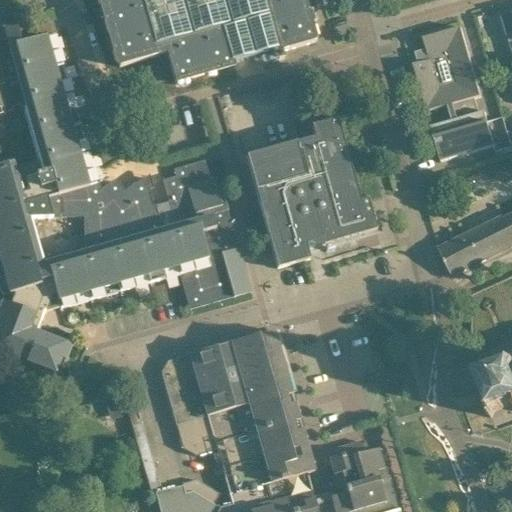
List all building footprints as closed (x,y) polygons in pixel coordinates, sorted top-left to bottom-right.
[(244,0),(261,57),(262,59),(277,55),(279,62),(285,60),(283,53),(317,44),(303,0),(100,0),(121,69),(168,56),(176,84),(235,67),(224,27),(157,46),(144,0),(244,0)] [(511,149),(511,143),(510,136),(505,119),(490,124),(487,113),(480,115),(476,100),(483,98),(462,29),(424,40),(427,52),(421,54),(419,58),(421,65),(414,66),(428,114),(455,106),(459,121),(432,129),(443,164),(495,149),(497,154),(511,149)] [(14,162),(0,165),(0,285),(3,296),(15,293),(16,295),(12,303),(4,300),(0,310),(0,349),(20,357),(21,356),(29,358),(28,360),(56,371),(62,358),(66,359),(72,344),(40,332),(47,313),(180,275),(189,307),(252,291),(233,225),(237,224),(231,204),(223,206),(216,180),(211,181),(206,163),(175,172),(175,173),(176,172),(178,178),(164,182),(170,204),(155,208),(147,179),(123,195),(115,183),(101,192),(99,189),(55,36),(21,46),(17,31),(5,35),(8,46),(0,48),(0,124),(6,127),(14,111),(12,105),(25,101),(26,106),(24,107),(39,158),(19,164),(24,179),(26,178),(30,190),(25,191),(21,174),(18,175),(14,162)] [(489,69),(492,79),(508,74),(506,65),(489,69)] [(259,86),(259,88),(262,98),(274,95),(270,83),(259,86)] [(247,160),(261,208),(279,271),(312,262),(309,252),(365,236),(370,235),(378,232),(376,227),(369,201),(362,203),(339,122),(313,129),(316,140),(247,160)] [(502,183),(511,177),(511,163),(496,172),(502,183)] [(440,251),(445,262),(472,248),(474,252),(490,244),(496,257),(511,249),(511,236),(505,222),(503,219),(440,251)] [(472,248),(445,262),(453,279),(496,257),(490,244),(474,252),(472,248)] [(223,472),(232,505),(234,511),(279,511),(315,502),(307,474),(315,471),(275,332),(248,339),(246,333),(223,340),(224,346),(171,361),(172,364),(166,374),(163,375),(183,449),(196,456),(217,450),(221,463),(212,466),(214,475),(223,472)] [(484,379),(476,375),(474,380),(480,384),(490,411),(488,416),(494,419),(497,412),(511,407),(511,355),(508,356),(507,353),(503,355),(504,358),(495,361),(499,373),(484,379)] [(334,511),(389,511),(397,510),(389,479),(386,480),(378,451),(364,454),(361,443),(328,452),(334,476),(331,477),(337,497),(331,499),(334,511)] [(234,511),(232,505),(220,508),(220,509),(213,505),(220,494),(197,480),(182,484),(183,486),(155,493),(160,511),(234,511)] [(317,511),(315,502),(279,511),(317,511)]
